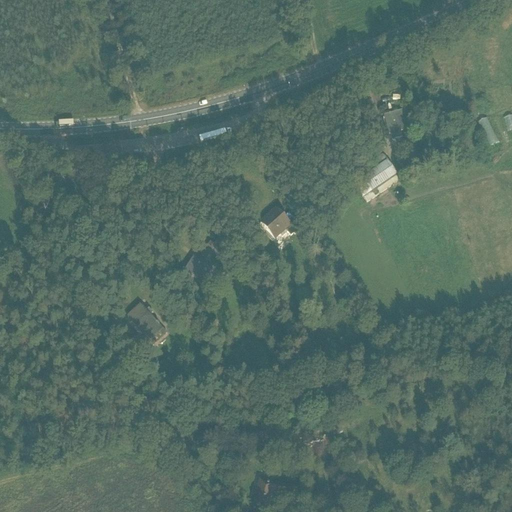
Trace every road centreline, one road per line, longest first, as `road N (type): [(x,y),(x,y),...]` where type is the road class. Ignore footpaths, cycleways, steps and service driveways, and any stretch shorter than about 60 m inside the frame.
road 1 (secondary): [(485,0),(295,81),(142,120)]
road 2 (track): [(41,242),(218,511)]
road 3 (track): [(0,264),(148,186),(151,147)]
road 4 (secondary): [(142,120),(0,129)]
road 5 (track): [(151,147),(253,120),(261,92)]
road 6 (unclassified): [(142,120),(109,0)]
road 7 (track): [(39,131),(69,154),(151,147)]
